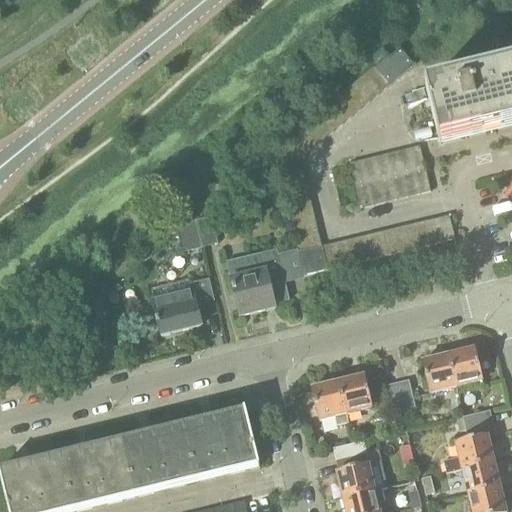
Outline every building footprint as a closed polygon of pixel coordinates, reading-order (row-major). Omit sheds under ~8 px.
[(494,46),(501,45),(506,44),(500,20),(488,23),(494,46)] [(378,66),(374,70),(389,89),(417,66),(402,47),(387,59),(384,55),(375,62),(378,66)] [(511,68),(488,74),(501,125),(511,122),(511,68)] [(366,77),(381,95),(389,89),(374,70),(366,77)] [(427,88),(426,88),(439,144),(440,146),(441,145),(440,140),(501,125),(488,74),(477,77),(428,89),(427,88)] [(371,103),(381,95),(366,77),(356,84),(371,103)] [(362,111),(371,103),(356,84),(347,92),(362,111)] [(353,118),(362,111),(347,92),(338,100),(353,118)] [(344,126),(353,118),(338,100),(328,107),(344,126)] [(334,133),(344,126),(328,107),(319,115),(334,133)] [(325,141),(334,133),(319,115),(310,122),(325,141)] [(316,149),(325,141),(310,122),(301,130),(316,149)] [(306,156),(316,149),(301,130),(291,137),(306,156)] [(303,167),(306,156),(291,137),(274,151),(280,173),(303,167)] [(409,151),(415,174),(427,171),(421,148),(409,151)] [(403,177),(415,174),(409,151),(398,154),(403,177)] [(398,154),(386,157),(392,180),(403,177),(398,154)] [(380,182),(392,180),(386,157),(374,160),(380,182)] [(368,185),(380,182),(374,160),(363,163),(368,185)] [(357,188),(368,185),(363,163),(351,166),(357,188)] [(303,167),(280,173),(283,184),(306,179),(303,167)] [(432,194),(427,171),(415,174),(420,196),(432,194)] [(420,196),(415,174),(403,177),(409,199),(420,196)] [(409,199),(403,177),(392,180),(397,202),(409,199)] [(309,190),(306,179),(283,184),(285,196),(309,190)] [(385,205),(397,202),(392,180),(380,182),(385,205)] [(374,208),(385,205),(380,182),(368,185),(374,208)] [(362,211),(374,208),(368,185),(357,188),(362,211)] [(309,190),(285,196),(288,208),(312,202),(309,190)] [(315,214),(312,202),(288,208),(291,219),(315,214)] [(317,225),(315,214),(291,219),(294,231),(317,225)] [(452,218),(440,220),(446,244),(457,241),(452,218)] [(197,223),(204,250),(219,246),(212,219),(197,222),(197,223)] [(428,223),(434,247),(446,244),(440,220),(428,223)] [(184,254),(204,250),(197,223),(180,237),(184,254)] [(428,223),(417,226),(422,250),(434,247),(428,223)] [(320,237),(317,225),(294,231),(297,243),(320,237)] [(417,226),(405,229),(411,252),(422,250),(417,226)] [(405,229),(393,232),(399,255),(411,252),(405,229)] [(393,232),(382,235),(387,258),(399,255),(393,232)] [(382,235),(370,237),(376,261),(387,258),(382,235)] [(323,249),(320,237),(297,243),(298,248),(300,254),(323,249)] [(370,237),(358,240),(364,264),(376,261),(370,237)] [(358,240),(347,243),(352,267),(364,264),(358,240)] [(347,243),(335,246),(341,269),(352,267),(347,243)] [(341,269),(335,246),(323,249),(329,272),(341,269)] [(305,278),(329,272),(323,249),(300,254),(298,248),(278,253),(228,265),(241,319),(277,310),(276,306),(290,303),(287,287),(289,282),(305,278)] [(153,290),(151,291),(163,338),(202,328),(191,281),(190,281),(193,294),(156,303),(153,290)] [(448,358),(456,390),(482,384),(474,351),(448,358)] [(423,364),(428,385),(431,396),(456,390),(448,358),(423,364)] [(372,411),(366,385),(364,378),(338,385),(346,417),(372,411)] [(408,383),(402,385),(397,386),(403,412),(415,409),(408,383)] [(348,425),(346,417),(338,385),(312,391),(320,423),(334,420),(337,428),(348,425)] [(403,412),(397,386),(386,389),(392,415),(403,412)] [(184,427),(198,484),(258,469),(258,470),(259,469),(245,412),(184,427)] [(463,421),(466,431),(492,425),(489,414),(463,421)] [(495,436),(492,425),(466,431),(469,443),(488,438),(495,436)] [(123,442),(137,499),(198,484),(184,427),(123,442)] [(494,464),(488,438),(469,443),(456,446),(459,460),(443,464),(447,477),(462,473),(462,472),(494,464)] [(61,457),(74,511),(82,511),(137,499),(123,442),(61,457)] [(334,452),(337,463),(366,456),(363,445),(334,452)] [(366,456),(337,463),(340,474),(369,467),(366,456)] [(74,511),(61,457),(0,472),(0,477),(8,511),(74,511)] [(369,467),(340,474),(337,475),(344,502),(375,494),(381,492),(386,491),(380,464),(369,466),(369,467)] [(462,472),(462,473),(468,498),(501,490),(494,464),(462,472)] [(430,480),(422,482),(426,498),(434,496),(430,480)] [(505,511),(501,490),(468,498),(471,511),(505,511)] [(375,494),(344,502),(346,511),(379,511),(378,505),(384,504),(381,492),(375,494)] [(413,511),(421,510),(417,493),(409,495),(413,511)]
